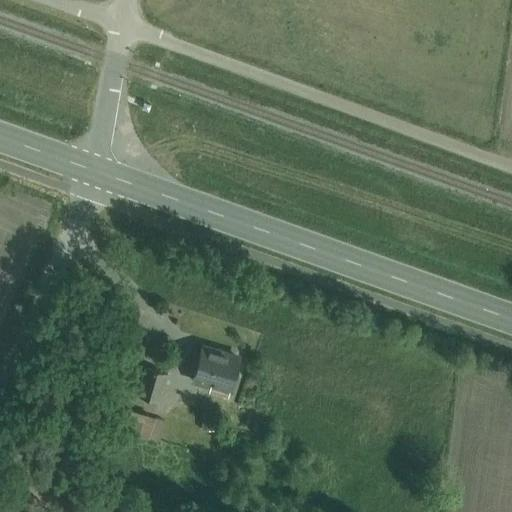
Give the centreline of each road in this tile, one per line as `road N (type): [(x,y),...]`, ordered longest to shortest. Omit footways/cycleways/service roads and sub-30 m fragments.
road 1 (primary): [(511,307),(87,168)]
road 2 (residential): [(123,23),(511,161)]
road 3 (unclassified): [(0,358),(87,168)]
road 4 (unclassified): [(87,168),(123,23)]
road 5 (unknown): [(388,0),(511,42)]
